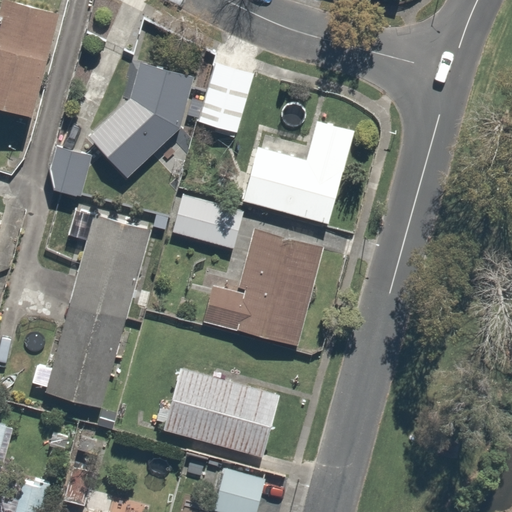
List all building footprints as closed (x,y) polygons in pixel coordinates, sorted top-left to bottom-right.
[(0,110),(28,118),(55,16),(0,1),(0,110)] [(121,88),(129,90),(128,97),(85,135),(124,178),(179,127),(190,72),(135,61),(127,59),(121,88)] [(252,73),(212,61),(195,121),(235,133),(252,73)] [(326,225),(351,129),(313,119),(303,157),(256,145),(241,202),(326,225)] [(80,197),(88,151),(50,145),(43,191),(80,197)] [(236,205),(179,193),(171,233),(228,245),(236,205)] [(35,360),(28,387),(98,406),(146,228),(87,212),(46,363),(35,360)] [(317,244),(252,230),(239,287),(211,281),(201,323),(294,344),(317,244)] [(279,392),(175,367),(159,434),(263,460),(279,392)] [(0,452),(11,413),(0,410),(0,452)] [(256,511),(263,475),(222,467),(214,510),(227,511),(256,511)] [(0,511),(35,511),(41,484),(15,479),(8,511),(3,511),(0,511)]
